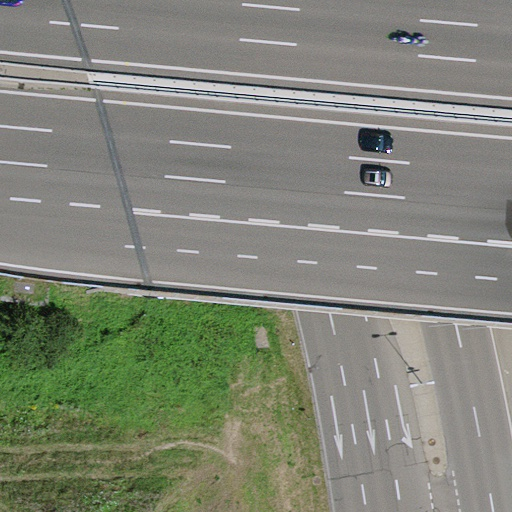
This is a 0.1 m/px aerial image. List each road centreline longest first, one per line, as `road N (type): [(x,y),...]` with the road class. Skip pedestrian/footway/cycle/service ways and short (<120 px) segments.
road 1 (secondary): [(248,0),(317,191),(388,511)]
road 2 (secondary): [(495,511),(430,178),(377,0)]
road 3 (motorway): [(0,144),(511,190)]
road 4 (motorway): [(511,28),(199,0)]
